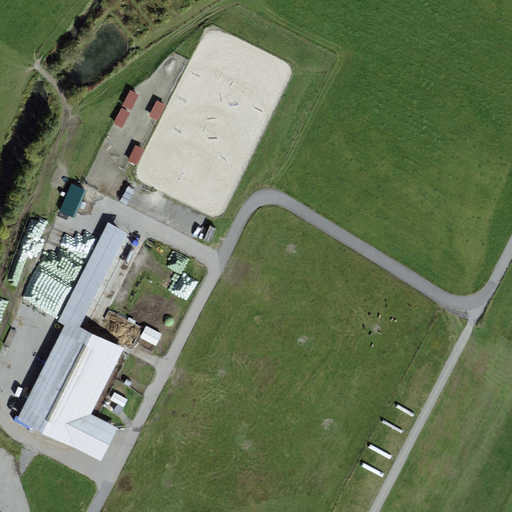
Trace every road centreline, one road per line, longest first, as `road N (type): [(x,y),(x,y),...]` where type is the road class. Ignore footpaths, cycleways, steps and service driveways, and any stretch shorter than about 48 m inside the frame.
road 1 (residential): [(95,511),(230,241),(260,200),(280,198),(427,287),(475,303)]
road 2 (track): [(78,211),(55,207),(67,115),(40,68),(39,50)]
